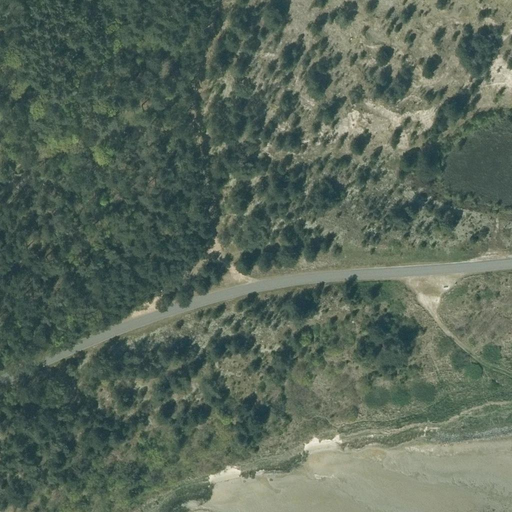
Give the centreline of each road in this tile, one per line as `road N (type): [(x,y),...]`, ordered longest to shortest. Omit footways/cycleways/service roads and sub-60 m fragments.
road 1 (unclassified): [(0,382),(146,319),(247,287),(511,262)]
road 2 (track): [(162,511),(279,449),(409,431),(449,412),(511,404)]
road 3 (track): [(0,175),(193,94)]
road 4 (track): [(193,94),(209,236),(247,287)]
road 5 (track): [(397,272),(446,339),(511,381)]
